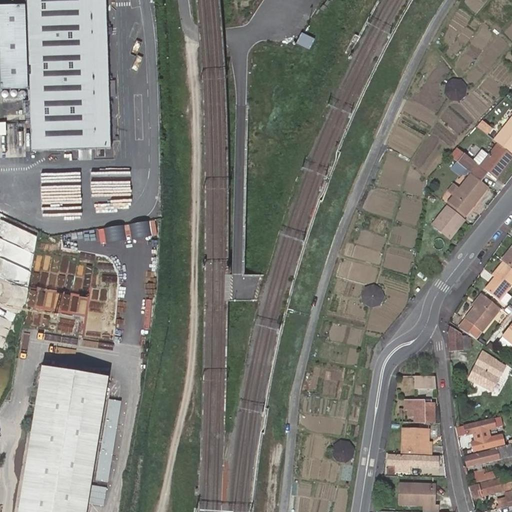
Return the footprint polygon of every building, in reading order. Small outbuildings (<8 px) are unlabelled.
[(107,0),(27,0),(34,152),(114,148),(107,0)] [(266,0),(263,5),(276,13),(284,0),(266,0)] [(0,90),(28,89),(24,5),(0,6),(0,90)] [(459,79),(453,78),(446,83),(443,93),(449,100),(451,101),(458,102),(466,97),(467,88),(463,80),(459,79)] [(511,120),(500,135),(504,138),(511,144),(511,120)] [(475,148),(467,159),(475,165),(488,175),(495,167),(503,173),(511,162),(511,144),(504,138),(487,158),(475,148)] [(488,175),(475,165),(451,192),(469,206),(492,178),(488,175)] [(473,212),(460,202),(444,220),(457,231),(473,212)] [(117,232),(116,250),(130,251),(132,233),(117,232)] [(511,248),(501,262),(503,264),(511,270),(511,248)] [(508,288),(511,282),(511,270),(503,264),(492,277),(496,280),(485,292),(499,303),(510,290),(508,288)] [(376,286),(373,284),(365,287),(360,297),(364,305),(369,308),(372,309),(380,306),(384,297),(381,289),(376,286)] [(483,298),(480,296),(471,307),(474,309),(483,298)] [(474,342),(499,311),(483,298),(474,309),(465,320),(467,322),(459,331),(474,342)] [(511,325),(501,339),(511,347),(511,325)] [(460,337),(447,335),(448,360),(462,359),(460,337)] [(481,355),(469,378),(491,390),(504,366),(492,359),(492,361),(481,355)] [(44,365),(19,511),(87,511),(110,378),(44,365)] [(435,376),(415,375),(416,388),(436,388),(435,376)] [(414,414),(414,423),(424,423),(425,420),(434,420),(434,403),(431,403),(425,403),(425,399),(405,398),(405,407),(408,407),(408,414),(414,414)] [(457,427),(460,437),(502,427),(500,417),(457,427)] [(402,454),(431,455),(431,445),(428,445),(428,442),(428,429),(402,428),(402,454)] [(505,434),(494,437),(496,447),(508,445),(505,434)] [(345,441),(341,440),(333,445),(332,456),(338,463),(342,463),(347,464),(354,459),(355,449),(350,442),(345,441)] [(511,457),(511,454),(510,445),(508,445),(496,447),(497,450),(465,456),(467,466),(511,457)] [(390,453),(388,461),(400,462),(400,465),(436,466),(437,457),(399,455),(393,454),(390,453)] [(493,473),(475,477),(476,483),(494,479),(493,473)] [(511,477),(504,479),(470,487),(472,498),(511,489),(511,477)] [(425,504),(424,511),(438,511),(439,505),(435,505),(435,494),(432,493),(433,485),(400,484),(399,503),(425,504)] [(507,497),(498,500),(500,508),(509,506),(507,497)]
